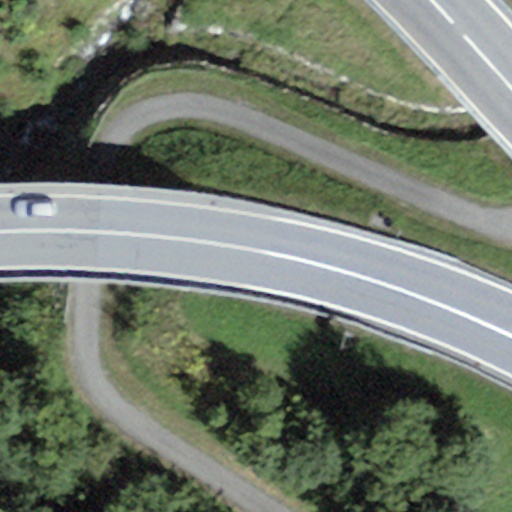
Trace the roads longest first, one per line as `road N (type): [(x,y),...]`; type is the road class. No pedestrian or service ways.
road 1 (track): [(511,233),(213,113),(153,114),(110,173),(87,300),(90,376),(120,417),(267,511)]
road 2 (primary): [(0,238),(200,245),(418,293),(511,339)]
road 3 (tertiary): [(511,89),(430,0)]
